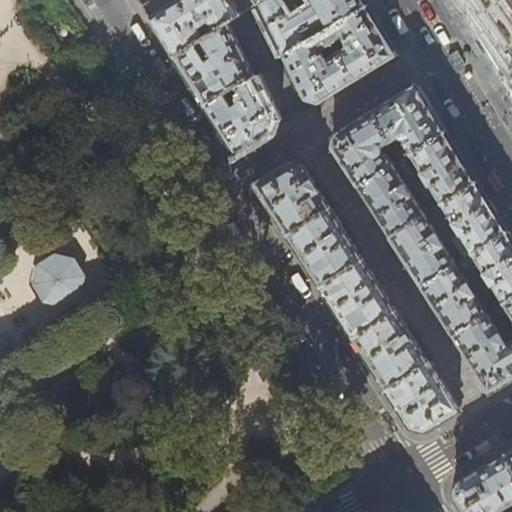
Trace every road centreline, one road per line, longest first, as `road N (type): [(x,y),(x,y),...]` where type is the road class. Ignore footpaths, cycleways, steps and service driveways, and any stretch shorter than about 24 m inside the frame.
road 1 (residential): [(491,427),(304,131)]
road 2 (residential): [(221,181),(407,477)]
road 3 (residential): [(103,0),(221,181)]
road 4 (residential): [(436,51),(304,131)]
road 5 (residential): [(511,173),(436,51)]
road 6 (residential): [(304,131),(246,19)]
